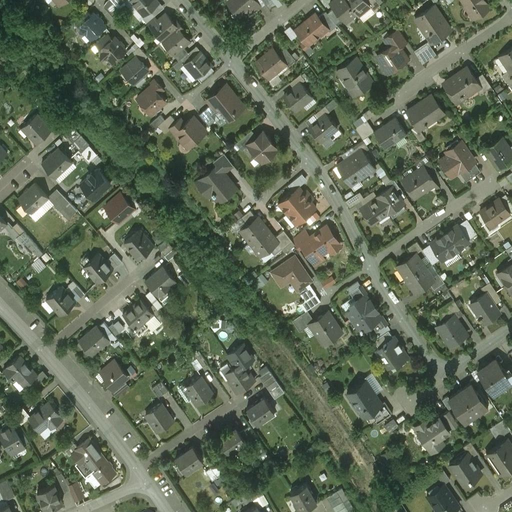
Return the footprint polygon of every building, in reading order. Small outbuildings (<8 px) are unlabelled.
[(158,2),(155,0),(135,0),(133,2),(144,14),(150,10),(158,2)] [(254,0),(230,0),(228,2),(239,14),(254,0)] [(276,3),(273,0),(262,0),(269,9),(276,3)] [(332,0),(329,3),(333,7),(341,17),(345,21),(356,12),(346,0),(332,0)] [(365,0),(346,0),(356,12),(358,14),(369,5),(370,5),(365,0)] [(376,0),(365,0),(370,5),(369,5),(373,10),(380,4),(376,0)] [(461,0),(465,4),(468,2),(470,6),(474,7),(479,14),(489,7),(484,0),(461,0)] [(158,2),(150,10),(153,14),(154,15),(164,7),(159,1),(158,2)] [(433,5),(415,17),(432,42),(450,30),(433,5)] [(341,17),(333,7),(327,12),(335,22),(341,17)] [(86,10),(75,20),(79,25),(90,15),(86,10)] [(153,14),(150,10),(144,14),(141,17),(144,21),(153,14)] [(327,12),(325,10),(318,16),(327,27),(327,28),(329,30),(337,24),(335,22),(327,12)] [(97,17),(93,12),(90,15),(79,25),(80,26),(80,32),(86,32),(91,38),(96,33),(99,33),(99,30),(104,25),(102,22),(102,20),(99,17),(97,17)] [(173,21),(166,12),(150,26),(161,40),(180,24),(176,19),(173,21)] [(308,21),(306,19),(295,28),(305,41),(310,37),(313,40),(327,28),(327,27),(318,16),(316,14),(308,21)] [(180,24),(161,40),(173,53),(182,45),(189,39),(182,30),(184,28),(180,24)] [(407,41),(398,28),(383,37),(389,46),(395,41),(399,46),(407,41)] [(107,33),(95,43),(100,48),(111,38),(107,33)] [(111,38),(100,48),(101,50),(101,56),(107,56),(112,61),(125,49),(123,46),(123,44),(120,41),(118,41),(114,36),(111,38)] [(399,46),(395,41),(389,46),(378,53),(385,63),(384,66),(386,69),(389,70),(390,71),(407,59),(399,46)] [(429,43),(415,52),(422,63),(436,54),(429,43)] [(182,45),(173,53),(178,60),(188,52),(182,45)] [(139,46),(132,51),(136,56),(137,55),(141,61),(147,55),(139,46)] [(199,50),(195,46),(188,52),(192,56),(199,50)] [(273,47),(262,55),(263,56),(255,62),(268,77),(286,63),(278,53),(273,47)] [(295,59),(285,47),(278,53),(286,63),(287,65),(295,59)] [(511,47),(499,56),(508,69),(511,73),(511,72),(511,47)] [(211,64),(199,50),(192,56),(184,62),(185,63),(196,77),(211,64)] [(178,60),(177,61),(181,66),(185,63),(184,62),(192,56),(188,52),(178,60)] [(136,56),(121,69),(133,83),(148,69),(141,61),(137,55),(136,56)] [(372,82),(355,57),(337,69),(353,94),(372,82)] [(177,61),(173,65),(177,70),(181,66),(177,61)] [(465,68),(460,71),(459,73),(456,76),(455,78),(452,80),(451,78),(450,78),(444,82),(444,84),(452,95),(458,91),(460,92),(459,94),(460,95),(464,96),(475,88),(479,85),(474,78),(467,68),(465,68)] [(511,72),(511,73),(508,69),(501,74),(509,85),(511,83),(511,72)] [(305,79),(300,73),(289,82),(294,88),(300,82),(301,82),(305,79)] [(482,73),(474,78),(479,85),(475,88),(479,93),(491,85),(482,73)] [(156,81),(137,98),(150,114),(165,100),(159,93),(163,89),(156,81)] [(294,88),(283,96),(295,110),(312,96),(301,82),(300,82),(294,88)] [(226,83),(206,98),(210,104),(206,108),(211,114),(215,111),(220,107),(226,115),(232,109),(234,111),(234,110),(236,112),(244,105),(226,83)] [(431,93),(406,110),(416,124),(419,129),(444,112),(431,93)] [(324,105),(314,113),(319,118),(326,113),(329,111),(324,105)] [(374,105),(362,113),(366,119),(378,111),(374,105)] [(211,114),(206,108),(199,113),(208,124),(215,119),(211,114)] [(51,129),(36,113),(21,127),(36,143),(51,129)] [(319,118),(309,127),(320,141),(337,127),(326,113),(319,118)] [(160,114),(150,123),(154,128),(158,125),(165,119),(160,114)] [(165,119),(158,125),(164,132),(170,127),(169,126),(176,120),(170,114),(165,119)] [(72,126),(64,117),(56,125),(64,133),(72,126)] [(192,121),(189,118),(184,122),(180,117),(176,120),(169,126),(170,127),(183,141),(185,139),(190,145),(206,130),(195,118),(192,121)] [(374,131),(385,147),(406,133),(395,117),(374,131)] [(366,119),(355,127),(363,139),(374,131),(366,119)] [(419,129),(416,124),(411,128),(419,140),(425,136),(419,129)] [(72,126),(64,133),(72,142),(80,134),(72,126)] [(249,130),(235,142),(242,149),(247,145),(246,144),(255,137),(249,130)] [(255,137),(246,144),(247,145),(248,144),(260,159),(259,160),(260,161),(277,146),(276,146),(264,131),(264,130),(255,137)] [(468,139),(462,130),(457,133),(461,139),(463,143),(468,139)] [(511,151),(502,137),(484,149),(498,168),(506,162),(511,158),(511,151)] [(363,139),(352,146),(356,152),(361,148),(362,149),(367,145),(363,139)] [(461,139),(444,150),(448,156),(441,160),(442,161),(441,162),(451,177),(459,172),(469,165),(468,163),(474,159),(463,143),(461,139)] [(58,147),(41,162),(55,177),(72,161),(58,147)] [(356,152),(337,165),(349,184),(374,167),(362,149),(361,148),(356,152)] [(233,164),(224,152),(213,160),(217,165),(223,172),(224,172),(233,164)] [(433,165),(425,155),(414,163),(418,169),(423,166),(426,170),(433,165)] [(469,165),(459,172),(466,182),(480,171),(474,162),(469,165)] [(223,172),(217,165),(197,181),(208,195),(213,190),(219,198),(234,185),(224,172),(223,172)] [(418,169),(403,180),(414,197),(435,183),(426,170),(423,166),(418,169)] [(110,183),(97,168),(91,173),(86,176),(87,177),(80,183),(83,186),(82,189),(87,195),(91,195),(93,198),(110,183)] [(392,177),(384,183),(388,188),(391,185),(394,190),(399,187),(392,177)] [(35,182),(18,197),(31,211),(48,196),(35,182)] [(388,188),(376,195),(387,212),(389,213),(403,203),(394,190),(391,185),(388,188)] [(298,186),(293,191),(292,190),(287,195),(281,201),(289,211),(287,213),(287,212),(286,213),(287,213),(310,194),(306,190),(304,192),(299,186),(298,186)] [(376,195),(373,191),(363,197),(368,204),(360,209),(370,223),(387,212),(376,195)] [(120,192),(105,205),(109,210),(109,216),(114,216),(118,220),(129,211),(134,207),(130,202),(120,192)] [(61,193),(57,197),(55,195),(51,199),(60,210),(69,201),(61,193)] [(310,194),(287,213),(287,214),(288,213),(287,213),(289,211),(298,221),(304,216),(305,217),(311,212),(310,211),(315,207),(316,207),(316,206),(315,207),(311,201),(313,199),(310,194)] [(499,197),(479,211),(490,226),(509,212),(499,197)] [(143,208),(134,198),(130,202),(134,207),(129,211),(134,216),(143,208)] [(250,208),(234,221),(240,229),(256,216),(250,208)] [(256,216),(240,229),(250,241),(267,228),(258,215),(256,216)] [(466,218),(457,224),(467,239),(471,236),(467,231),(473,228),(466,218)] [(24,230),(16,222),(12,226),(19,234),(20,234),(24,231),(24,230)] [(457,224),(444,233),(455,250),(469,241),(467,239),(457,224)] [(326,226),(301,243),(312,259),(329,247),(331,250),(339,245),(326,226)] [(140,228),(124,242),(138,258),(153,244),(140,228)] [(267,228),(250,241),(260,254),(276,241),(277,240),(274,236),(267,228)] [(476,233),(473,228),(467,231),(471,236),(476,233)] [(292,240),(283,229),(274,236),(277,240),(276,241),(281,248),(292,240)] [(37,245),(24,231),(20,234),(19,234),(17,236),(30,251),(37,245)] [(444,233),(430,242),(430,243),(440,257),(442,259),(455,250),(444,233)] [(165,238),(157,245),(160,250),(169,242),(165,238)] [(422,249),(416,241),(406,248),(411,256),(415,253),(422,249)] [(169,242),(160,250),(164,254),(173,247),(169,242)] [(430,243),(422,249),(428,258),(433,255),(437,260),(440,257),(430,243)] [(173,247),(164,254),(168,259),(177,252),(173,247)] [(106,260),(99,252),(83,266),(97,282),(113,268),(106,260)] [(122,261),(114,252),(109,256),(110,257),(117,264),(122,261)] [(411,256),(397,265),(406,278),(424,266),(415,253),(411,256)] [(311,279),(294,255),(271,270),(281,285),(290,279),(297,289),(311,279)] [(433,255),(428,258),(432,263),(437,260),(433,255)] [(117,264),(110,257),(106,260),(113,268),(117,264)] [(511,262),(498,272),(506,284),(511,279),(511,262)] [(163,265),(145,280),(157,295),(158,294),(157,293),(164,287),(174,278),(175,280),(175,279),(163,265)] [(432,277),(424,266),(406,278),(415,292),(429,282),(433,279),(432,277)] [(257,288),(269,279),(262,271),(251,281),(257,288)] [(444,282),(438,273),(432,277),(433,279),(429,282),(433,289),(444,282)] [(326,286),(335,279),(332,274),(322,281),(326,286)] [(489,282),(482,287),(485,292),(486,292),(492,300),(499,295),(489,282)] [(85,293),(77,284),(73,288),(80,297),(85,293)] [(61,285),(46,298),(60,314),(75,301),(61,285)] [(361,285),(350,292),(355,300),(364,293),(365,294),(366,293),(361,285)] [(164,287),(157,293),(158,294),(157,295),(161,299),(169,292),(164,287)] [(169,292),(161,299),(164,302),(172,296),(169,292)] [(485,292),(477,298),(479,301),(472,306),(479,317),(476,318),(477,320),(480,318),(483,323),(500,312),(492,300),(486,292),(485,292)] [(315,293),(300,303),(305,310),(307,310),(320,300),(315,293)] [(355,300),(349,304),(352,307),(346,311),(352,319),(374,304),(370,298),(368,299),(365,294),(364,293),(355,300)] [(141,298),(122,313),(135,328),(136,327),(135,326),(142,320),(152,312),(152,313),(153,312),(148,306),(141,298)] [(453,299),(442,306),(450,316),(453,314),(456,318),(463,314),(453,299)] [(166,318),(153,303),(148,306),(153,312),(161,322),(166,318)] [(374,304),(352,319),(357,327),(363,323),(365,327),(371,323),(380,317),(380,316),(376,311),(378,310),(374,304)] [(450,316),(442,306),(438,309),(441,322),(436,326),(449,346),(467,334),(456,318),(453,314),(450,316)] [(314,320),(307,310),(305,310),(292,320),(299,330),(311,323),(310,322),(314,320)] [(314,320),(310,322),(311,323),(324,343),(341,331),(327,310),(314,320)] [(387,323),(381,315),(380,316),(380,317),(371,323),(376,330),(387,323)] [(124,327),(118,319),(113,323),(119,331),(124,327)] [(142,320),(135,326),(136,327),(135,328),(139,332),(147,325),(142,320)] [(107,326),(104,321),(100,325),(114,343),(118,339),(115,335),(107,326)] [(112,322),(107,326),(115,335),(119,331),(113,323),(112,322)] [(97,324),(79,340),(91,354),(109,338),(97,324)] [(388,330),(373,340),(379,348),(384,345),(383,343),(393,337),(388,330)] [(172,334),(166,338),(170,342),(175,338),(172,334)] [(393,337),(383,343),(384,345),(379,348),(376,350),(380,356),(381,356),(384,360),(384,361),(388,367),(395,362),(396,363),(407,355),(394,336),(393,337)] [(243,343),(227,353),(235,365),(241,361),(244,364),(253,358),(243,343)] [(207,363),(201,353),(196,357),(202,366),(207,363)] [(19,354),(7,365),(7,366),(3,369),(11,378),(15,374),(25,385),(37,374),(19,354)] [(496,358),(484,367),(483,366),(477,370),(491,390),(500,383),(502,386),(511,380),(503,369),(496,358)] [(115,360),(107,367),(106,366),(100,371),(105,377),(105,378),(110,384),(111,382),(115,387),(116,388),(124,380),(123,379),(128,375),(115,360)] [(235,365),(232,367),(229,363),(227,362),(220,367),(219,369),(226,379),(228,379),(230,378),(233,382),(232,383),(237,391),(254,379),(244,364),(241,361),(235,365)] [(511,363),(503,369),(510,379),(511,378),(511,363)] [(269,369),(260,376),(267,385),(275,379),(269,369)] [(186,384),(185,385),(192,396),(191,397),(196,405),(213,393),(201,375),(186,384)] [(481,386),(474,377),(469,380),(471,382),(476,390),(481,386)] [(284,391),(275,379),(267,385),(275,397),(284,391)] [(124,380),(116,388),(115,387),(112,390),(117,395),(128,385),(124,380)] [(167,390),(161,380),(151,387),(158,396),(167,390)] [(381,402),(365,380),(347,393),(362,416),(373,408),(381,419),(392,411),(384,400),(381,402)] [(449,397),(448,398),(453,405),(464,421),(487,405),(476,390),(471,382),(449,397)] [(185,383),(178,388),(186,400),(191,397),(192,396),(185,385),(186,384),(185,383)] [(264,395),(247,407),(257,422),(275,410),(264,395)] [(453,405),(448,398),(449,397),(447,395),(442,399),(448,409),(453,405)] [(30,415),(28,417),(39,430),(51,420),(55,425),(63,418),(60,414),(60,413),(49,400),(30,415)] [(161,401),(146,412),(153,423),(152,424),(157,431),(174,419),(161,401)] [(22,406),(13,414),(21,423),(28,417),(30,415),(22,406)] [(449,409),(439,416),(449,430),(458,423),(449,409)] [(439,416),(427,424),(423,419),(418,423),(420,426),(419,429),(417,430),(431,451),(443,443),(439,437),(449,430),(439,416)] [(393,418),(384,425),(389,431),(398,425),(393,418)] [(503,418),(493,425),(500,435),(503,434),(504,434),(510,429),(503,418)] [(11,422),(0,428),(0,432),(11,452),(24,445),(11,422)] [(249,424),(240,431),(246,441),(256,434),(249,424)] [(236,426),(218,438),(228,453),(246,441),(236,426)] [(77,446),(71,451),(72,452),(78,461),(79,461),(83,458),(91,468),(92,469),(106,458),(89,437),(77,446)] [(511,445),(507,438),(486,452),(500,473),(511,464),(511,445)] [(72,439),(62,447),(66,451),(69,454),(72,452),(71,451),(77,446),(75,444),(72,439)] [(478,452),(470,441),(463,446),(467,451),(471,457),(478,452)] [(193,444),(176,456),(180,463),(186,471),(203,459),(193,444)] [(467,451),(449,464),(460,481),(468,476),(469,478),(481,471),(471,457),(467,451)] [(91,468),(83,458),(79,461),(78,461),(77,462),(85,473),(91,468)] [(106,458),(92,469),(102,482),(115,471),(106,458)] [(180,463),(175,466),(180,475),(186,471),(180,463)] [(215,463),(206,469),(212,479),(222,472),(215,463)] [(63,475),(61,472),(56,466),(53,468),(56,474),(64,491),(69,489),(68,485),(63,475)] [(7,478),(0,481),(0,490),(4,500),(15,495),(7,478)] [(82,496),(78,487),(76,482),(68,485),(69,489),(70,491),(74,500),(82,496)] [(306,482),(290,492),(301,510),(317,501),(306,482)] [(54,483),(37,491),(45,509),(62,501),(54,483)] [(257,483),(247,489),(252,499),(253,499),(263,493),(257,483)] [(443,483),(427,494),(437,510),(440,508),(442,511),(457,511),(461,510),(458,506),(459,505),(443,483)] [(341,487),(336,490),(342,500),(347,498),(341,487)] [(247,489),(241,493),(246,502),(252,499),(247,489)] [(336,490),(327,496),(332,506),(342,500),(336,490)] [(342,500),(332,506),(335,511),(345,511),(348,511),(342,500)]
